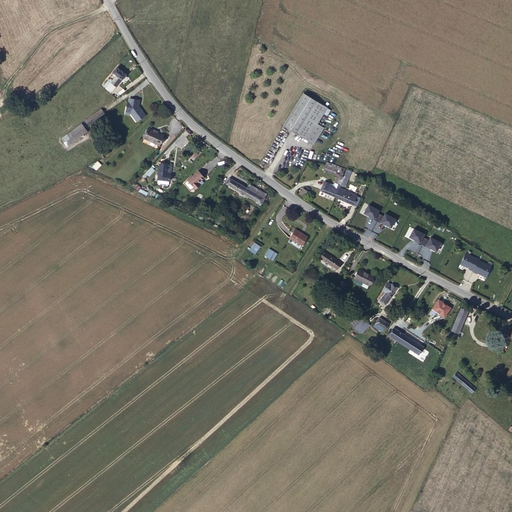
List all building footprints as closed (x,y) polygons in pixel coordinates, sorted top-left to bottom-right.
[(129,74),(119,65),(114,70),(119,75),(107,89),(112,94),(129,74)] [(305,90),(286,125),(316,141),(325,125),(319,121),(326,109),(329,110),(332,105),(305,90)] [(127,102),(126,111),(132,112),(132,113),(139,121),(146,115),(141,109),(138,109),(137,107),(139,105),(139,100),(129,99),(129,102),(127,102)] [(103,109),(86,120),(89,125),(106,113),(103,109)] [(82,123),(61,138),(67,146),(87,131),(82,123)] [(160,145),(164,135),(149,129),(145,139),(160,145)] [(166,161),(160,161),(159,177),(169,178),(170,170),(166,170),(166,161)] [(345,179),(349,169),(334,163),(332,162),(328,170),(342,176),(345,179)] [(194,187),(199,182),(198,181),(204,176),(199,170),(193,175),(189,178),(188,179),(194,186),(194,187)] [(325,188),(338,194),(343,185),(345,179),(342,176),(339,185),(338,187),(332,185),(327,183),(325,188)] [(228,177),(225,182),(247,195),(261,203),(267,193),(249,183),(246,187),(228,177)] [(191,188),(194,186),(188,179),(186,182),(185,184),(189,188),(191,188)] [(312,190),(300,181),(295,188),(307,195),(309,192),(310,193),(312,190)] [(338,194),(356,202),(359,196),(344,190),(346,187),(343,185),(338,194)] [(359,196),(360,193),(346,187),(344,190),(359,196)] [(356,202),(360,203),(365,193),(361,191),(360,193),(359,196),(356,202)] [(375,217),(379,210),(369,205),(365,213),(375,217)] [(381,223),(391,228),(395,220),(385,214),(381,223)] [(290,224),(288,228),(289,228),(291,229),(292,228),(293,226),(297,228),(300,225),(290,219),(288,223),(290,224)] [(303,234),(292,228),(291,229),(289,228),(286,235),(298,243),(303,234)] [(255,255),(261,247),(253,242),(247,249),(255,255)] [(265,247),(263,251),(272,256),(274,252),(265,247)] [(482,253),(469,247),(463,260),(472,264),(472,265),(475,266),(475,267),(479,269),(479,268),(488,273),(494,260),(481,254),(482,253)] [(272,256),(263,251),(262,254),(271,259),(272,256)] [(326,251),(322,257),(338,267),(342,261),(326,251)] [(369,286),(374,277),(360,269),(355,277),(369,286)] [(383,304),(395,286),(389,282),(386,285),(385,285),(381,290),(383,291),(377,300),(383,304)] [(443,318),(449,309),(437,302),(431,311),(443,318)] [(462,309),(456,321),(463,324),(469,312),(462,309)] [(359,315),(350,324),(361,335),(370,326),(359,315)] [(382,329),(386,322),(378,317),(374,325),(382,329)] [(463,324),(456,321),(452,330),(458,333),(463,324)] [(511,335),(511,326),(507,324),(503,331),(511,335)] [(394,339),(400,331),(393,327),(388,335),(394,339)] [(422,345),(400,331),(394,339),(416,354),(422,345)] [(450,377),(468,394),(472,391),(454,373),(450,377)]
